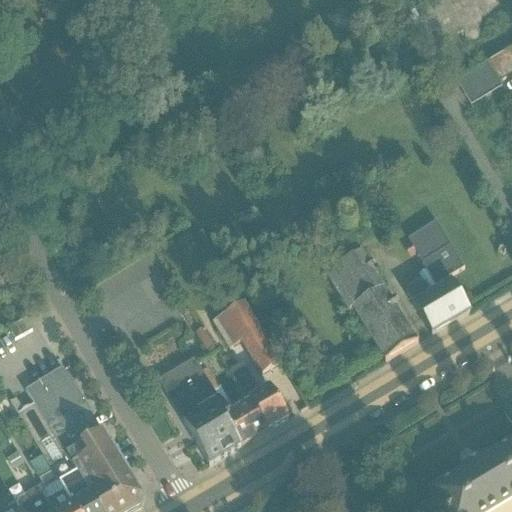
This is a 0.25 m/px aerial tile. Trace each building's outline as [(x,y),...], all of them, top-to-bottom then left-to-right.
[(484,110),(511,102),(511,84),(509,74),(477,82),(484,110)] [(429,338),(470,314),(451,282),(411,306),(429,338)] [(384,294),(348,316),(380,368),(416,346),(384,294)] [(209,470),(238,452),(219,420),(186,367),(157,385),(209,470)] [(266,436),(287,422),(267,390),(246,403),(266,436)] [(266,436),(246,403),(219,420),(238,452),(266,436)] [(132,511),(137,509),(141,493),(103,431),(64,453),(81,482),(98,511),(132,511)] [(511,438),(409,499),(416,511),(500,511),(511,505),(511,438)] [(0,464),(0,500),(16,491),(0,464)] [(75,511),(98,511),(81,482),(63,493),(75,511)] [(75,511),(63,493),(45,503),(50,511),(75,511)] [(50,511),(45,503),(30,511),(50,511)]
